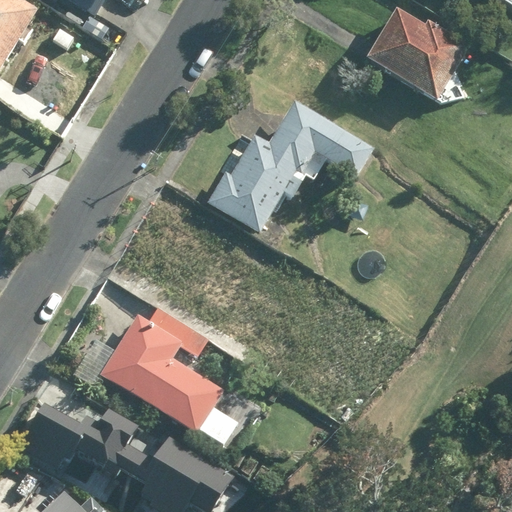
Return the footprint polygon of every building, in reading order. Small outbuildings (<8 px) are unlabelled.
[(0,0),(0,74),(1,75),(42,11),(24,0),(0,0)] [(53,0),(104,28),(116,7),(123,11),(129,0),(53,0)] [(372,61),(441,100),(473,45),(433,22),(430,26),(401,10),(372,61)] [(238,174),(232,170),(211,205),(265,237),(303,174),(309,178),(322,155),(363,179),(380,151),(300,104),(276,145),(261,136),(238,174)] [(183,253),(196,261),(172,299),(225,333),(269,265),(203,223),(183,253)] [(374,249),(353,279),(381,298),(402,268),(374,249)] [(381,387),(409,339),(368,316),(372,309),(350,296),(341,312),(348,316),(338,334),(346,339),(334,360),(381,387)] [(188,344),(143,316),(106,377),(203,436),(230,392),(178,360),(188,344)] [(20,441),(64,469),(77,453),(105,471),(111,464),(145,486),(140,494),(153,502),(151,507),(159,511),(186,511),(189,507),(196,511),(209,511),(238,474),(173,435),(154,461),(129,446),(140,429),(110,411),(96,427),(87,420),(80,427),(47,405),(20,441)] [(0,511),(22,511),(39,489),(18,474),(0,500),(0,511)] [(109,511),(98,500),(86,511),(69,494),(50,511),(109,511)]
